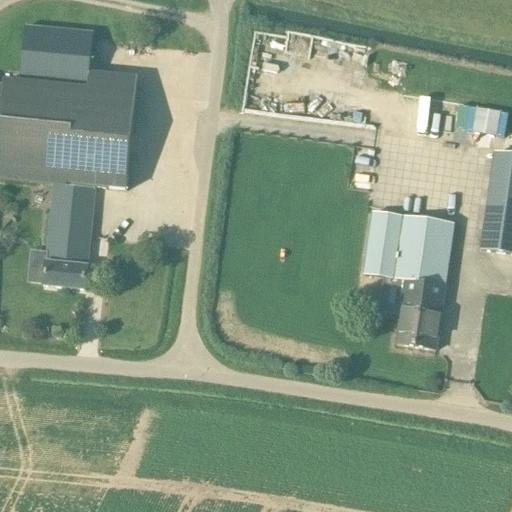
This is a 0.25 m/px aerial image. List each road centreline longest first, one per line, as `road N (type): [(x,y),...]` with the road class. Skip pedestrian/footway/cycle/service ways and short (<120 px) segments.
road 1 (unclassified): [(191,381),(227,60),(222,0)]
road 2 (unclassified): [(511,426),(191,381)]
road 3 (unclassified): [(191,381),(0,356)]
